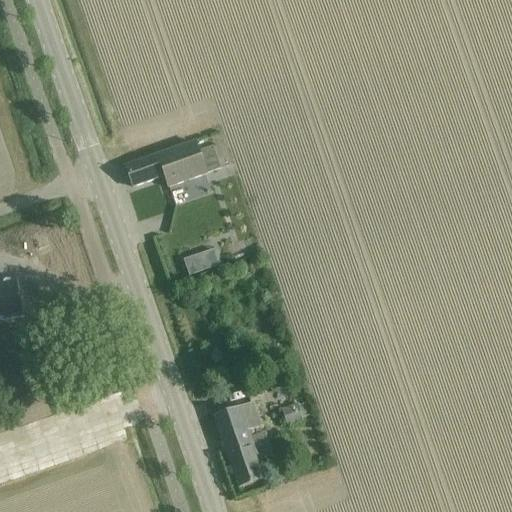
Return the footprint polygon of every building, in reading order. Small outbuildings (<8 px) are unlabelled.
[(133,189),(152,182),(165,178),(168,189),(221,170),(229,167),(221,146),(213,149),(198,154),(195,144),(126,168),(133,189)] [(241,247),(245,261),(254,258),(250,245),(241,247)] [(200,255),(185,260),(190,277),(205,271),(200,255)] [(0,323),(25,319),(18,283),(0,286),(0,323)] [(239,490),(258,484),(264,482),(257,463),(272,458),(264,434),(252,439),(251,437),(255,436),(253,431),(267,427),(263,414),(258,416),(253,404),(214,418),(239,490)] [(287,429),(302,423),(301,420),(311,417),(307,406),(297,409),(296,407),(281,412),(287,429)]
